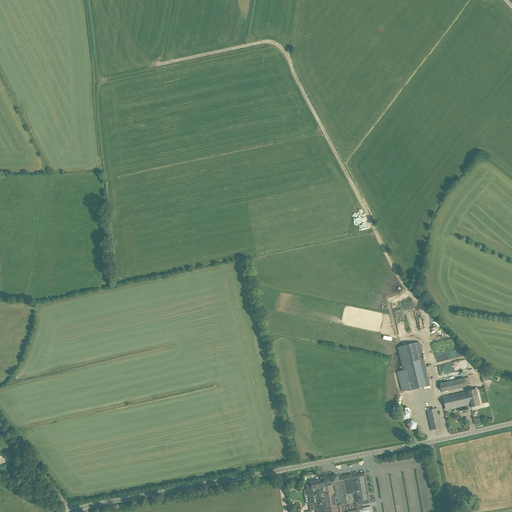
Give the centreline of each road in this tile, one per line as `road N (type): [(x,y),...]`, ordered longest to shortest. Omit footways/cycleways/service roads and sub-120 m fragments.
road 1 (track): [(425,343),(428,314),(390,263),(276,44),(157,64)]
road 2 (unclassified): [(70,511),(511,423)]
